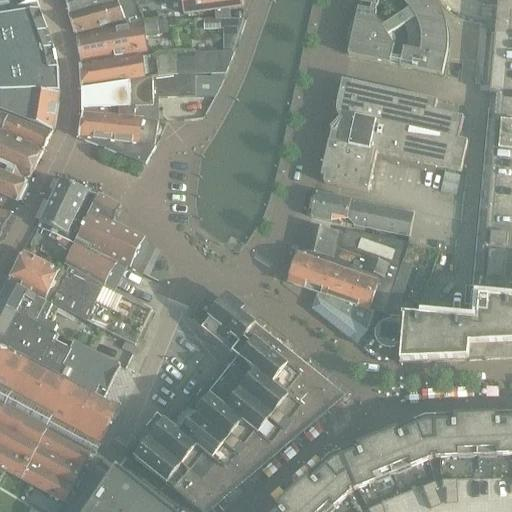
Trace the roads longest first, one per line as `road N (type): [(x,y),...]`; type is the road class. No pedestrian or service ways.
road 1 (residential): [(210,280),(246,279),(291,200),(337,0)]
road 2 (residential): [(210,280),(152,210),(162,154),(210,124)]
